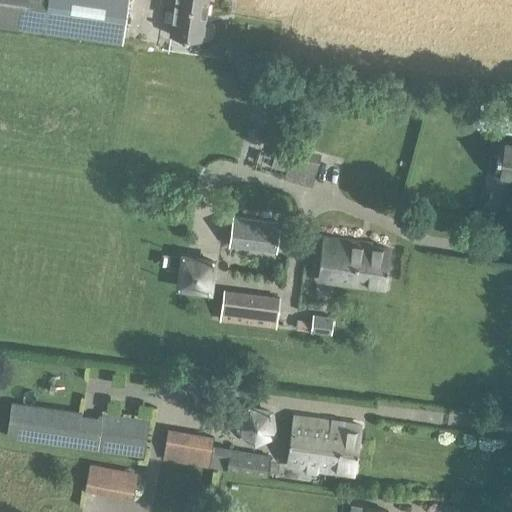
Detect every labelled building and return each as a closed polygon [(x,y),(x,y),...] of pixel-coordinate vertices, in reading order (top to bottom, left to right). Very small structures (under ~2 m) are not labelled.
[(122,38),(127,0),(0,0),(0,22),(43,29),(43,27),(122,38)] [(207,2),(193,0),(191,0),(189,11),(174,9),(173,11),(165,10),(163,19),(172,21),(170,34),(201,38),(207,2)] [(174,0),(174,9),(189,11),(191,0),(193,0),(207,2),(207,0),(174,0)] [(278,79),(268,111),(279,115),(289,82),(278,79)] [(511,101),(481,96),(476,126),(511,131),(511,101)] [(511,138),(499,136),(493,175),(511,178),(511,184),(508,184),(503,214),(511,215),(511,138)] [(292,144),(283,179),(311,187),(321,153),(292,144)] [(228,245),(276,252),(280,222),(232,215),(228,245)] [(316,281),(386,291),(391,247),(371,244),(372,240),(322,233),(316,281)] [(183,256),(180,285),(208,289),(213,260),(183,256)] [(219,320),(276,327),(280,296),(224,289),(219,320)] [(310,329),(330,332),(332,316),(312,314),(310,329)] [(11,402),(6,436),(144,455),(148,420),(97,413),(96,417),(76,415),(77,412),(11,402)] [(253,445),(276,434),(274,410),(249,404),(237,425),(253,445)] [(353,472),(354,465),(360,423),(292,414),(285,462),(353,472)] [(211,445),(208,465),(211,465),(266,474),(267,465),(269,454),(211,445)] [(136,476),(89,467),(85,486),(132,496),(136,476)] [(386,511),(387,509),(353,503),(351,511),(386,511)]
